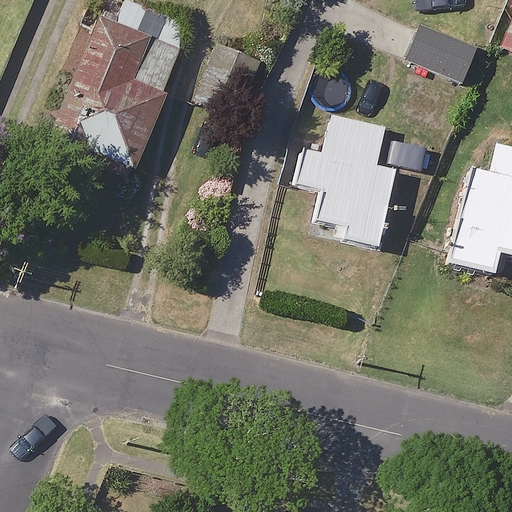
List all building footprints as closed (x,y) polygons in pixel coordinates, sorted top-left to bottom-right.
[(511,2),(497,41),(511,47),(511,2)] [(128,174),(149,114),(174,47),(93,18),(69,86),(85,91),(64,151),(128,174)] [(473,45),(420,23),(405,59),(458,82),(473,45)] [(382,124),(329,111),(320,150),(297,144),(289,178),(319,185),(309,226),(374,242),(392,165),(373,161),(382,124)] [(511,142),(495,138),(488,167),(465,162),(442,256),(498,270),(503,248),(511,250),(511,142)]
